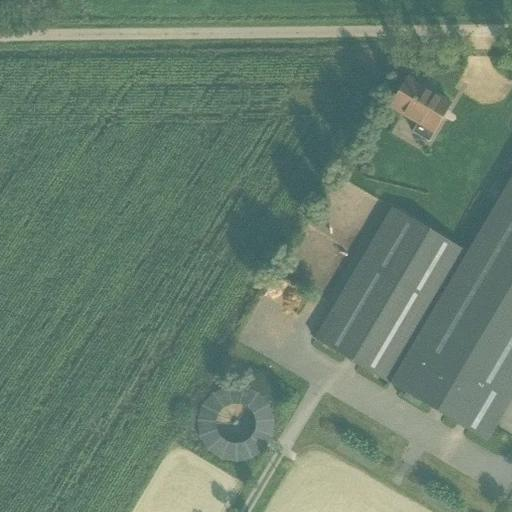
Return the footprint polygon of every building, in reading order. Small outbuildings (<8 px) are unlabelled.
[(386,107),(429,134),(448,101),(405,75),(386,107)] [(511,165),(386,378),(488,438),(511,397),(511,165)] [(308,327),(385,371),(458,244),(381,200),(308,327)] [(252,294),(276,317),(292,300),(267,277),(252,294)] [(339,392),(334,402),(363,418),(368,409),(339,392)]
